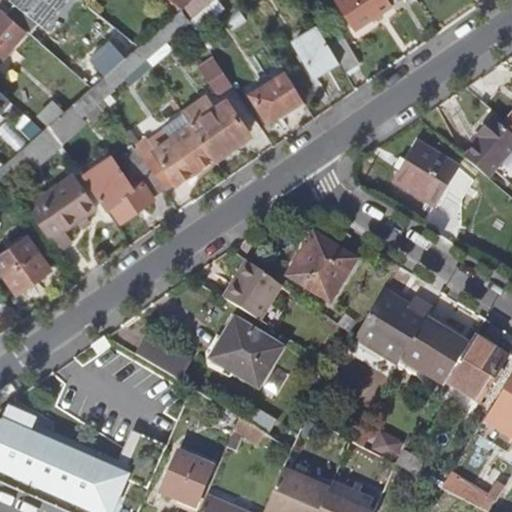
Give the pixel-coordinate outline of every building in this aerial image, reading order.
[(65,0),(8,0),(14,4),(6,16),(25,32),(30,37),(39,25),(43,28),(65,0)] [(171,18),(179,11),(166,0),(161,0),(157,6),(171,18)] [(387,0),(335,0),(335,1),(355,30),(391,5),(387,0)] [(0,60),(25,32),(6,16),(0,10),(0,60)] [(137,48),(144,58),(178,28),(171,18),(137,48)] [(316,29),(293,43),(313,75),(336,61),(316,29)] [(331,49),(345,73),(359,65),(343,41),(331,49)] [(144,58),(137,48),(93,87),(100,97),(144,58)] [(231,86),(213,60),(199,69),(216,96),(231,86)] [(285,73),(249,96),(267,122),(301,100),(285,73)] [(47,127),(54,138),(100,97),(93,87),(89,90),(61,114),(47,127)] [(191,126),(214,158),(249,134),(226,102),(211,112),(202,100),(183,114),(191,126)] [(47,127),(61,114),(54,106),(39,118),(47,127)] [(464,157),(489,178),(511,152),(511,133),(497,120),(492,117),(477,134),(481,138),(464,157)] [(511,127),(509,125),(500,117),(497,120),(511,133),(511,127)] [(147,165),(165,190),(177,182),(178,184),(214,158),(191,126),(156,151),(159,156),(147,165)] [(54,138),(47,127),(41,132),(23,148),(33,163),(59,145),(54,138)] [(409,189),(436,204),(457,168),(418,145),(395,182),(408,191),(409,189)] [(78,171),(115,226),(153,200),(152,198),(138,177),(127,184),(118,171),(105,152),(78,171)] [(165,190),(147,165),(141,155),(118,171),(127,184),(138,177),(152,198),(165,190)] [(51,240),(94,210),(78,186),(34,216),(51,240)] [(0,271),(16,294),(50,270),(26,236),(0,253),(0,271)] [(287,276),(330,302),(356,260),(319,237),(302,264),(297,261),(287,276)] [(285,281),(252,262),(238,284),(234,282),(225,297),(261,319),(285,281)] [(424,320),(431,310),(414,299),(410,306),(384,291),(370,313),(361,328),(357,335),(400,361),(403,356),(424,320)] [(424,320),(403,356),(446,383),(471,343),(454,333),(451,337),(424,320)] [(213,359),(257,385),(280,348),(235,322),(213,359)] [(132,330),(122,347),(165,372),(175,355),(132,330)] [(104,337),(92,345),(98,355),(111,346),(104,337)] [(471,343),(446,383),(479,403),(507,356),(474,337),(471,343)] [(511,375),(499,397),(511,404),(511,375)] [(0,471),(95,511),(112,511),(133,463),(41,424),(39,428),(29,424),(31,419),(7,408),(1,421),(0,421),(0,471)] [(327,417),(312,409),(307,418),(323,426),(327,417)] [(237,452),(243,438),(257,445),(265,433),(241,420),(228,449),(237,452)] [(396,465),(405,451),(392,443),(382,457),(396,465)] [(161,493),(196,508),(213,466),(177,452),(161,493)] [(487,511),(489,511),(511,475),(511,472),(506,469),(497,484),(484,477),(480,482),(477,480),(479,475),(458,463),(442,489),(487,511)] [(285,468),(267,510),(271,511),(319,511),(333,482),(318,475),(316,481),(285,468)] [(333,482),(319,511),(367,511),(368,511),(374,498),(334,480),(333,482)] [(243,511),(206,496),(199,511),(243,511)]
